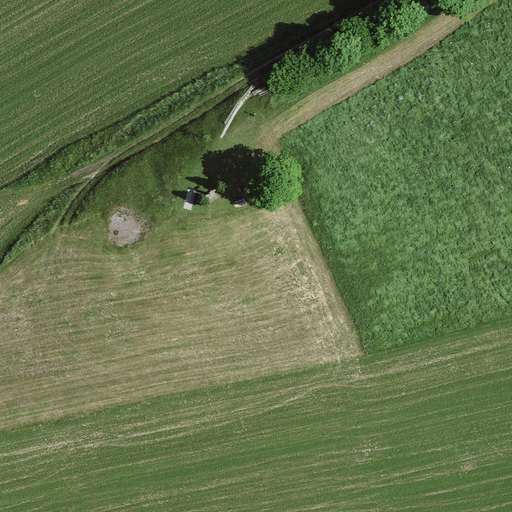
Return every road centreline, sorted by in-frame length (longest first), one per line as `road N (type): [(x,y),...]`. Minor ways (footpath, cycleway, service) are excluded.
road 1 (track): [(255,76),(96,171),(21,195)]
road 2 (track): [(389,0),(255,76)]
